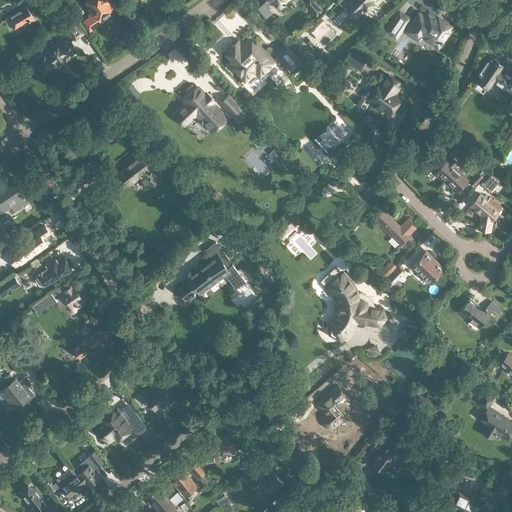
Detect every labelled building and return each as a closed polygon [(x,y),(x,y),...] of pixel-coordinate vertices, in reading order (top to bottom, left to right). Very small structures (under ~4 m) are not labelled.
[(83,5),(91,16),(83,22),(90,32),(104,22),(100,17),(114,7),(111,2),(109,3),(107,0),(89,0),(90,0),(83,5)] [(266,0),(257,8),(265,17),(271,12),(266,6),(271,2),(275,6),(276,6),(279,6),(281,6),(283,5),(284,4),(285,4),(284,2),(286,0),(266,0)] [(313,0),(305,0),(303,2),(316,16),(323,10),(313,0)] [(342,0),(357,15),(359,14),(364,9),(366,12),(374,4),(371,1),(372,0),(342,0)] [(31,24),(35,22),(24,3),(19,6),(20,8),(6,17),(13,28),(27,19),(31,24)] [(398,9),(384,31),(396,39),(411,18),(398,9)] [(418,10),(403,32),(419,42),(422,38),(438,49),(452,30),(450,29),(453,25),(428,9),(424,14),(418,10)] [(68,37),(68,36),(37,58),(43,66),(42,67),(41,67),(41,68),(41,69),(40,70),(40,71),(41,72),(42,73),(43,74),(44,74),(45,74),(46,74),(47,74),(47,73),(49,72),(48,71),(56,65),(57,66),(68,57),(68,56),(77,49),(76,46),(71,40),(73,39),(75,41),(86,33),(76,19),(64,28),(70,35),(68,37)] [(298,35),(289,44),(299,54),(302,50),(301,48),(306,43),(298,35)] [(261,66),(266,71),(275,62),(262,49),(261,51),(251,41),(244,47),(243,46),(240,50),(235,45),(225,53),(233,61),(229,64),(245,82),(256,71),(255,71),(261,66)] [(286,45),(276,55),(291,70),(301,61),(286,45)] [(345,60),(359,70),(368,56),(354,46),(345,60)] [(304,49),(299,54),(310,64),(314,60),(304,49)] [(507,90),(511,81),(511,76),(500,68),(503,64),(490,55),(474,78),(479,81),(475,86),(483,92),(492,79),(507,90)] [(361,96),(368,100),(389,114),(399,100),(392,95),(400,84),(387,75),(380,86),(378,85),(373,92),(367,88),(361,96)] [(183,104),(173,114),(205,148),(233,122),(215,103),(216,102),(206,91),(205,92),(199,85),(181,101),(183,104)] [(229,93),(219,103),(220,104),(224,109),(238,123),(248,114),(229,93)] [(152,130),(144,121),(137,128),(145,137),(152,130)] [(365,128),(360,122),(353,128),(358,134),(365,128)] [(308,174),(318,164),(302,148),(293,157),(308,174)] [(124,182),(126,181),(128,184),(137,178),(145,188),(163,175),(156,166),(154,167),(142,152),(119,171),(121,173),(120,177),(124,182)] [(286,158),(281,153),(275,159),(279,164),(286,158)] [(447,162),(446,161),(435,174),(444,182),(455,193),(467,181),(460,173),(454,169),(458,164),(450,158),(447,162)] [(180,164),(174,169),(181,178),(187,172),(180,164)] [(88,185),(79,172),(69,180),(78,192),(88,185)] [(473,187),(483,177),(478,172),(468,182),(473,187)] [(481,182),(490,191),(499,181),(489,173),(481,182)] [(28,201),(13,179),(0,187),(0,209),(2,211),(11,205),(14,210),(28,201)] [(193,180),(189,183),(195,190),(198,187),(193,180)] [(490,196),(486,200),(480,195),(470,206),(482,216),(479,229),(489,231),(491,219),(502,206),(490,196)] [(205,205),(203,200),(201,201),(194,205),(197,209),(205,205)] [(399,227),(382,210),(373,219),(399,245),(408,236),(407,235),(414,228),(406,220),(399,227)] [(280,239),(287,232),(278,222),(271,230),(280,239)] [(2,225),(0,226),(0,237),(5,245),(12,239),(2,225)] [(48,233),(43,226),(43,227),(2,255),(11,269),(46,245),(41,238),(47,233),(48,234),(48,233)] [(249,244),(242,236),(234,242),(240,251),(249,244)] [(242,275),(217,247),(214,245),(182,276),(185,280),(178,286),(187,296),(196,288),(200,291),(219,270),(234,284),(242,275)] [(425,252),(411,266),(428,283),(442,269),(425,252)] [(29,263),(34,270),(43,265),(38,257),(29,263)] [(37,276),(35,277),(35,279),(39,285),(40,286),(43,284),(43,285),(67,271),(66,270),(69,268),(65,261),(62,263),(59,258),(56,260),(55,259),(43,266),(44,268),(36,273),(37,276)] [(381,268),(376,273),(382,279),(396,266),(391,261),(383,270),(381,268)] [(405,272),(398,265),(383,281),(389,287),(390,287),(395,291),(402,283),(398,279),(405,272)] [(327,320),(328,335),(341,342),(343,341),(345,339),(348,337),(350,335),(351,334),(352,332),(354,331),(355,329),(353,327),(354,324),(358,326),(359,326),(360,327),(362,327),(364,326),(364,324),(380,327),(386,318),(383,307),(369,305),(368,304),(368,303),(367,301),(366,300),(364,299),(363,299),(362,298),(361,298),(359,292),(358,290),(356,287),(354,283),(352,280),(341,269),(322,286),(327,292),(332,296),(333,298),(335,301),(337,299),(338,301),(337,301),(336,302),(335,303),(334,304),(334,305),(334,306),(333,306),(333,308),(334,309),(334,310),(335,312),(337,313),(337,315),(334,314),(332,317),(330,318),(329,319),(327,320)] [(0,293),(2,297),(20,284),(16,278),(20,275),(17,271),(13,274),(13,275),(0,284),(0,293)] [(367,273),(361,279),(368,285),(374,279),(367,273)] [(64,291),(61,286),(33,306),(36,311),(59,295),(70,311),(71,312),(72,313),(73,313),(74,313),(76,312),(77,311),(77,310),(77,309),(77,308),(77,307),(78,308),(80,306),(80,305),(85,302),(85,299),(84,297),(80,296),(73,285),(64,291)] [(264,305),(258,297),(243,308),(245,311),(247,314),(247,313),(249,316),(264,305)] [(484,309),(469,297),(458,312),(478,328),(492,310),(497,315),(502,309),(491,301),(484,309)] [(424,329),(413,318),(407,324),(418,335),(424,329)] [(85,336),(87,339),(72,350),(80,359),(102,342),(107,348),(116,341),(104,325),(93,334),(91,332),(85,336)] [(511,358),(507,354),(499,362),(511,375),(511,358)] [(367,367),(355,356),(346,366),(357,377),(367,367)] [(57,378),(53,372),(45,378),(53,389),(61,383),(60,383),(57,378)] [(25,376),(29,382),(34,378),(30,373),(25,376)] [(15,377),(5,385),(4,382),(0,385),(0,399),(0,400),(6,396),(15,408),(33,394),(27,387),(24,389),(15,377)] [(151,390),(144,395),(155,409),(157,407),(162,414),(180,400),(174,394),(171,391),(169,392),(160,380),(149,388),(151,390)] [(342,403),(347,399),(336,387),(327,395),(328,397),(318,405),(325,414),(324,415),(323,417),(322,419),(322,421),(323,423),(324,424),(325,426),(327,426),(329,427),(331,426),(333,425),(336,422),(337,419),(339,417),(342,417),(344,416),(345,415),(346,413),(346,410),(346,408),(345,406),(342,403)] [(508,418),(490,406),(495,398),(491,395),(492,393),(487,391),(486,392),(484,391),(476,404),(485,410),(480,418),(485,422),(483,425),(479,431),(493,440),(497,434),(506,440),(511,431),(511,421),(507,418),(508,418)] [(131,429),(117,411),(108,418),(106,415),(101,419),(103,422),(95,428),(105,441),(113,434),(117,439),(131,429)] [(386,437),(382,434),(386,430),(381,426),(370,440),(379,447),(385,439),(386,437)] [(210,446),(199,449),(203,465),(220,461),(218,453),(235,449),(232,435),(227,436),(226,434),(208,438),(210,446)] [(401,456),(388,445),(372,463),(382,471),(385,468),(387,470),(386,471),(386,473),(386,475),(389,477),(391,478),(393,477),(394,475),(396,477),(401,471),(409,478),(418,467),(409,460),(414,454),(407,448),(401,456)] [(98,478),(92,470),(96,467),(97,467),(104,461),(94,449),(87,456),(88,456),(74,467),(87,484),(89,485),(98,478)] [(205,472),(196,462),(189,468),(198,478),(205,472)] [(87,484),(74,467),(72,468),(71,466),(56,478),(57,480),(55,482),(61,489),(68,496),(77,489),(79,490),(83,487),(87,484)] [(189,492),(196,486),(180,466),(168,476),(185,496),(189,492)] [(268,497),(283,484),(270,470),(258,481),(260,483),(257,486),(268,497)] [(56,488),(50,480),(45,484),(51,492),(56,488)] [(49,496),(44,501),(30,482),(18,491),(27,502),(29,500),(35,508),(33,510),(34,511),(45,511),(47,511),(52,511),(58,508),(51,499),(49,496)] [(167,511),(174,507),(156,486),(146,495),(159,511),(167,511)] [(496,511),(478,503),(479,500),(471,496),(470,496),(458,490),(457,491),(456,491),(450,501),(452,502),(451,504),(465,511),(465,510),(468,511),(496,511)] [(229,500),(226,496),(217,502),(220,506),(229,500)] [(180,505),(184,510),(189,506),(185,501),(180,505)] [(136,506),(140,511),(141,511),(145,510),(139,503),(136,506)]
